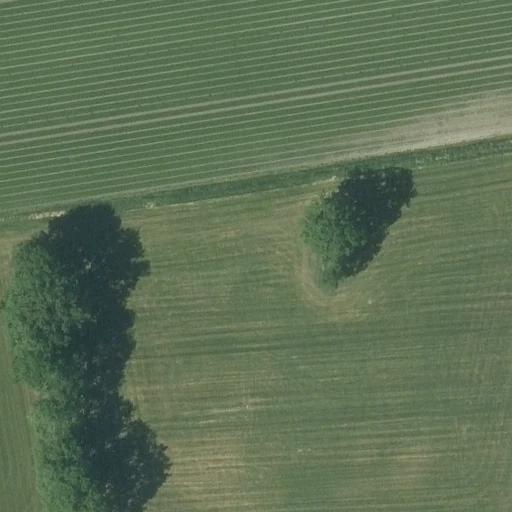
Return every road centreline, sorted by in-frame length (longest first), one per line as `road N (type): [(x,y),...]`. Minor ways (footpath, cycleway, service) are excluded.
road 1 (track): [(0,292),(44,511)]
road 2 (track): [(132,211),(0,234)]
